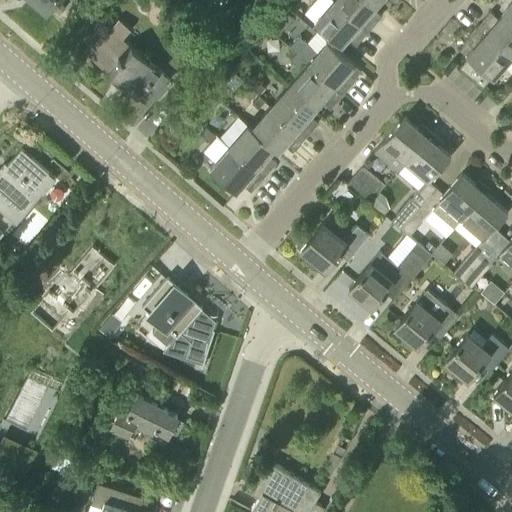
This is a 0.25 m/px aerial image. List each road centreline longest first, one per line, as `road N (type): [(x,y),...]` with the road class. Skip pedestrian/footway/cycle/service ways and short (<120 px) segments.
road 1 (tertiary): [(242,266),(10,56)]
road 2 (tertiary): [(511,488),(279,300)]
road 3 (residential): [(199,511),(279,300)]
road 4 (residential): [(242,266),(391,97)]
road 5 (residential): [(511,159),(439,93),(391,97)]
road 6 (residential): [(391,97),(389,59),(451,0)]
